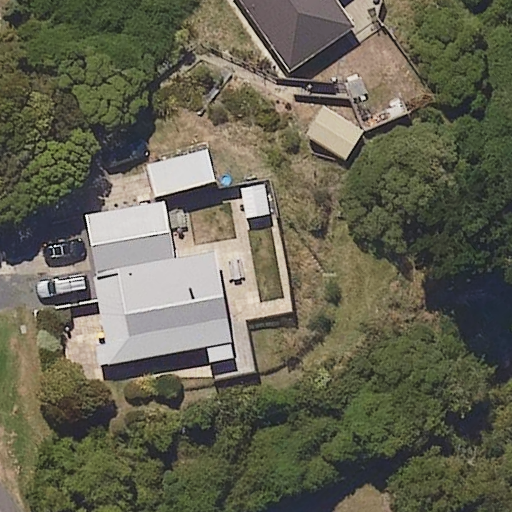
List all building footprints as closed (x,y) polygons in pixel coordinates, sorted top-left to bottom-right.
[(243,0),(291,74),(356,31),(335,0),(243,0)] [(368,134),(328,110),(311,138),(351,162),(368,134)] [(218,186),(212,154),(152,165),(158,198),(218,186)] [(274,185),(241,188),(244,224),(278,221),(274,185)] [(112,365),(213,349),(215,363),(237,360),(235,346),(221,255),(175,262),(167,205),(90,217),(112,365)]
